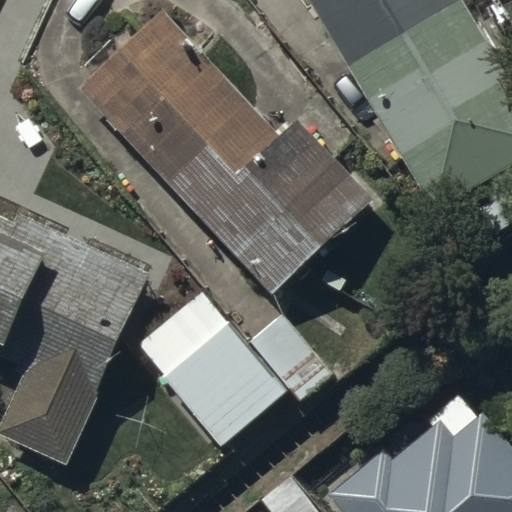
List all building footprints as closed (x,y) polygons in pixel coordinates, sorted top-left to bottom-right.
[(311,0),(435,207),(511,161),(511,86),(460,0),(311,0)] [(163,8),(81,83),(272,291),(374,198),(300,117),(281,135),(163,8)] [(0,215),(0,336),(9,341),(3,355),(19,363),(16,369),(22,372),(0,421),(0,432),(66,462),(152,272),(19,212),(14,222),(0,215)] [(281,313),(251,339),(301,397),(331,371),(281,313)] [(231,322),(163,379),(221,447),(288,390),(231,322)] [(382,432),(313,489),(332,511),(511,511),(511,438),(484,406),(456,429),(439,409),(394,446),(382,432)] [(108,448),(72,478),(100,511),(139,511),(153,501),(108,448)]
